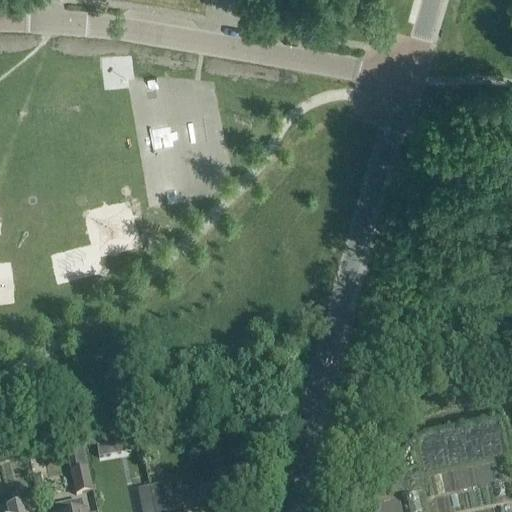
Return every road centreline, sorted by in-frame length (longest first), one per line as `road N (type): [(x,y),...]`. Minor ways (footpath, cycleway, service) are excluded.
road 1 (residential): [(288,511),(405,79)]
road 2 (residential): [(0,20),(405,79)]
